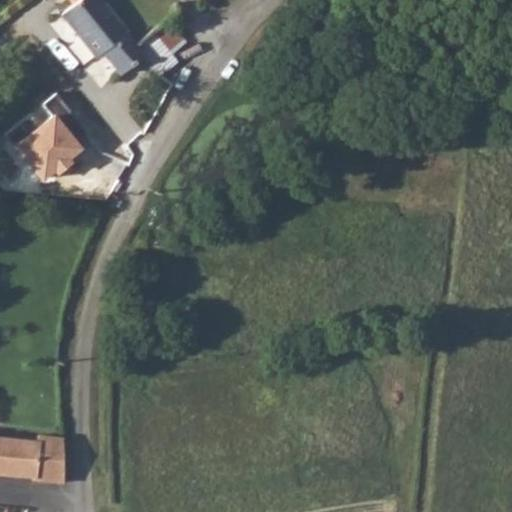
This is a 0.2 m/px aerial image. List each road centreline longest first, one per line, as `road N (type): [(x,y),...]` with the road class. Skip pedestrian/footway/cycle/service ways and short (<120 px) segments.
road 1 (residential): [(91,511),(83,319),(145,179),(268,0)]
road 2 (unknown): [(167,147),(45,0)]
